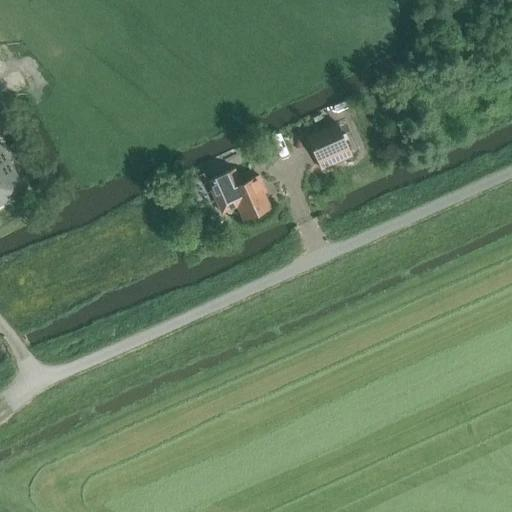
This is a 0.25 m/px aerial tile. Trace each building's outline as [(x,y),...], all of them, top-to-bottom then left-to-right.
[(380,99),(365,106),(376,129),(391,122),(380,99)] [(357,122),(366,143),(377,138),(368,117),(357,122)] [(314,150),(322,169),(353,156),(345,136),(314,150)] [(0,204),(25,192),(0,143),(0,204)] [(264,193),(266,192),(259,176),(241,184),(234,170),(208,182),(222,214),(238,207),(244,220),(270,208),(264,193)]
